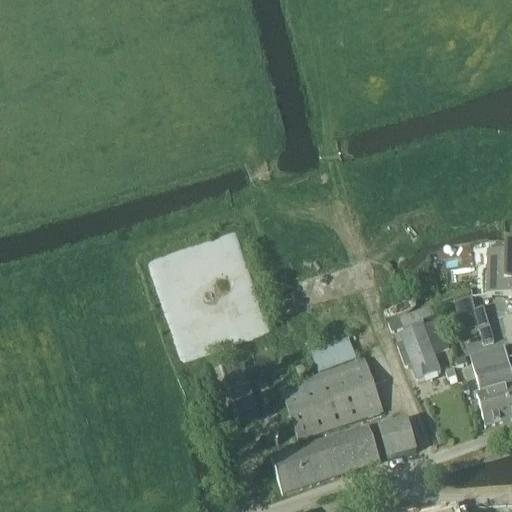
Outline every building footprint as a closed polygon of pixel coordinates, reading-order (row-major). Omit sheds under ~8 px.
[(511,245),(506,246),(506,256),(489,255),(488,298),(511,298),(511,245)] [(463,336),(489,328),(484,311),(475,313),(472,299),(455,304),(458,318),(463,336)] [(411,367),(417,383),(440,374),(434,356),(449,350),(439,323),(424,328),(422,323),(434,319),(430,309),(418,314),(418,313),(388,325),(392,335),(402,330),(404,335),(399,337),(403,345),(397,347),(406,369),(411,367)] [(319,375),(356,361),(349,341),(312,355),(319,375)] [(485,429),(511,421),(511,377),(504,349),(470,359),(480,395),(476,396),(485,429)] [(465,360),(455,363),(457,369),(467,366),(465,360)] [(299,443),(383,414),(366,363),(281,392),(299,443)] [(219,432),(259,419),(242,366),(201,379),(219,432)] [(454,370),(445,373),(451,389),(459,387),(454,370)] [(466,384),(461,385),(464,395),(465,394),(470,393),(467,384),(466,384)] [(388,464),(417,455),(408,422),(378,430),(388,464)] [(283,497),(380,465),(368,428),(271,460),(283,497)]
